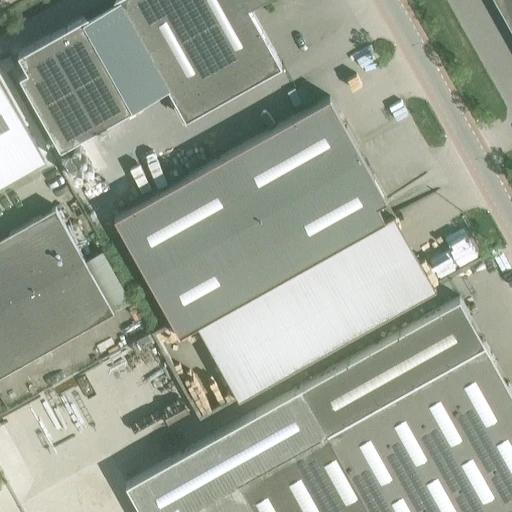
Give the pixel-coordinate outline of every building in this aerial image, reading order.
[(282,64),(249,6),(260,0),(120,0),(128,13),(127,14),(186,118),(282,64)] [(511,0),(496,0),(511,28),(511,0)] [(82,16),(18,51),(28,69),(20,73),(61,146),(133,105),(82,16)] [(15,65),(14,63),(10,56),(1,61),(6,70),(15,65)] [(0,80),(0,183),(44,159),(0,80)] [(330,95),(114,215),(180,332),(187,328),(386,217),(377,203),(387,197),(330,95)] [(0,373),(114,310),(56,205),(0,236),(0,373)] [(386,217),(187,328),(227,402),(432,290),(389,213),(386,217)] [(326,429),(239,478),(257,511),(511,511),(511,388),(485,341),(460,295),(300,384),(326,429)]
